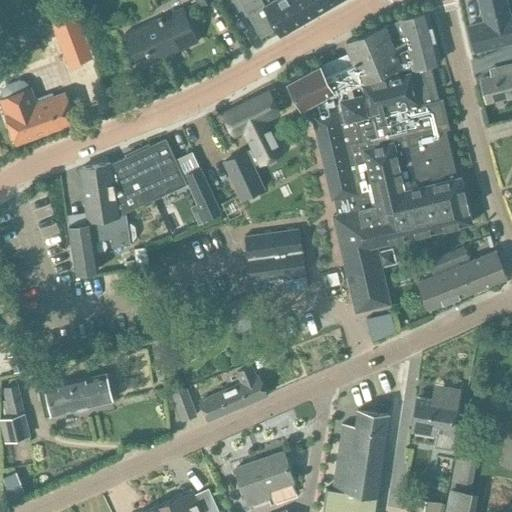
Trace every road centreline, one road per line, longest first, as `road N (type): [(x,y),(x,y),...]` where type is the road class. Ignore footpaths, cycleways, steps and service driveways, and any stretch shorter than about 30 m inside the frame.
road 1 (residential): [(36,511),(511,301)]
road 2 (residential): [(0,189),(34,162),(253,72),(373,0)]
road 3 (unknown): [(0,179),(69,307),(81,313),(137,306),(236,273)]
road 4 (residential): [(511,243),(486,183),(442,0)]
